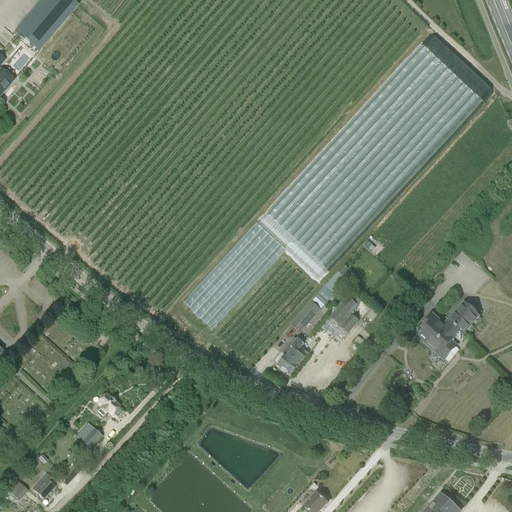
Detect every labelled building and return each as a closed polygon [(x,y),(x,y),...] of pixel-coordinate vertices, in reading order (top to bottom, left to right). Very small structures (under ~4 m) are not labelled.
[(39,52),(78,6),(70,0),(43,0),(16,32),(39,52)] [(0,96),(13,81),(1,70),(1,71),(0,69),(0,65),(4,61),(0,57),(0,96)] [(339,272),(324,289),(333,297),(347,282),(343,278),(349,271),(344,267),(339,271),(339,272)] [(330,319),(340,328),(348,334),(359,322),(357,321),(360,318),(355,314),(353,316),(351,315),(358,307),(355,305),(359,300),(351,293),(347,298),(330,319)] [(311,303),(291,326),(300,334),(320,311),(311,303)] [(444,325),(433,315),(422,327),(425,330),(419,338),(444,361),(457,346),(453,342),(460,335),(462,337),(480,317),(464,303),(444,325)] [(372,321),(378,314),(372,310),(367,317),(372,321)] [(106,345),(109,349),(118,340),(114,336),(106,345)] [(277,366),(276,366),(283,371),(285,368),(286,369),(294,359),(301,349),(304,345),(297,340),(291,348),(293,350),(288,356),(286,355),(282,359),(280,358),(275,364),(277,366)] [(308,354),(301,349),(294,359),(286,369),(285,368),(283,371),(290,377),(308,354)] [(120,407),(106,395),(98,403),(102,407),(98,412),(103,417),(108,412),(112,416),(112,415),(118,420),(124,413),(119,408),(120,407)] [(93,430),(81,443),(90,451),(102,438),(93,430)] [(44,478),(29,493),(40,503),(51,491),(47,487),(50,484),(44,478)] [(14,506),(28,491),(17,481),(3,496),(14,506)] [(304,507),(308,511),(319,511),(327,504),(317,494),(304,507)] [(424,511),(460,511),(440,494),(424,511)]
